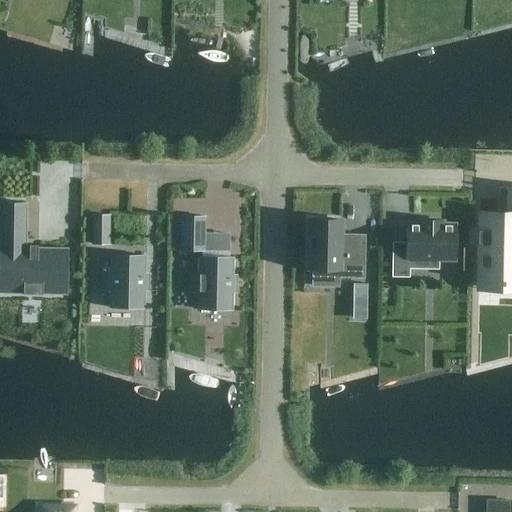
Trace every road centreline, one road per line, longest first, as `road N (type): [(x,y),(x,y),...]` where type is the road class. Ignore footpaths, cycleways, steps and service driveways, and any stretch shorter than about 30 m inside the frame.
road 1 (residential): [(274,175),(269,497)]
road 2 (residential): [(274,175),(87,171)]
road 3 (residential): [(456,501),(269,497)]
road 4 (residential): [(460,178),(274,175)]
road 5 (residential): [(277,0),(274,175)]
road 6 (residential): [(269,497),(102,495)]
